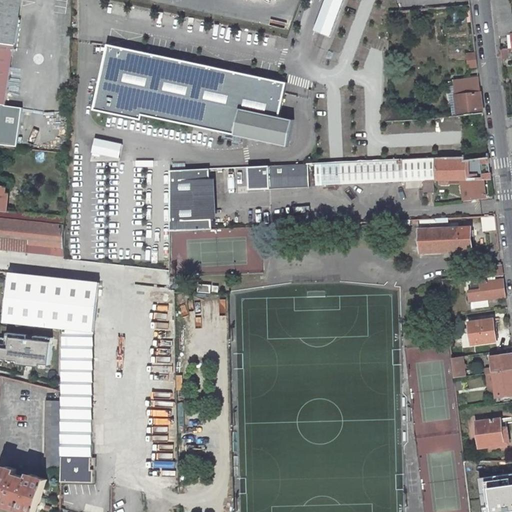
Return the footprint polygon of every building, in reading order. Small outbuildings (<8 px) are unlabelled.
[(0,0),(0,104),(6,105),(22,0),(0,0)] [(345,0),(326,0),(314,31),(330,38),(345,0)] [(511,18),(510,0),(495,0),(499,36),(509,34),(509,31),(511,31),(511,18)] [(274,79),(109,45),(95,111),(143,121),(144,116),(290,147),(295,120),(282,118),(288,93),(289,83),(274,79)] [(458,115),(484,112),(479,78),(465,80),(464,73),(448,75),(450,88),(455,87),(458,115)] [(0,144),(17,146),(23,108),(6,105),(0,104),(0,144)] [(120,160),(123,144),(96,138),(94,145),(91,161),(120,160)] [(484,178),(491,178),(489,157),(465,160),(464,157),(437,158),(437,179),(440,179),(450,179),(462,179),(484,178)] [(405,180),(404,159),(319,163),(316,163),(317,184),(405,180)] [(310,187),(309,164),(263,166),(264,189),(310,187)] [(264,189),(263,166),(249,166),(250,190),(264,189)] [(171,170),(173,231),(212,229),(213,220),(217,219),(217,179),(209,179),(209,169),(171,170)] [(486,197),(484,178),(462,179),(464,199),(486,197)] [(433,192),(433,179),(424,179),(424,192),(433,192)] [(0,210),(0,249),(65,258),(66,217),(5,211),(0,210)] [(497,230),(496,216),(482,217),(483,231),(497,230)] [(472,249),(471,227),(459,228),(458,223),(437,224),(437,223),(449,223),(448,218),(420,219),(422,252),(472,249)] [(411,229),(411,223),(379,225),(380,231),(411,229)] [(363,239),(379,238),(379,231),(363,231),(363,239)] [(482,277),(503,275),(502,265),(482,267),(482,277)] [(11,272),(4,323),(63,330),(63,400),(62,468),(62,482),(62,484),(95,484),(96,331),(101,282),(11,272)] [(487,299),(506,297),(504,279),(482,282),(482,289),(472,291),(470,291),(472,301),(473,301),(487,299)] [(472,291),(482,289),(482,282),(471,284),(472,291)] [(199,284),(198,292),(211,293),(212,285),(199,284)] [(488,307),(487,299),(473,301),(474,309),(488,307)] [(469,322),(472,344),(496,341),(493,319),(469,322)] [(0,361),(51,368),(54,338),(9,332),(6,345),(0,343),(0,361)] [(488,368),(488,373),(494,372),(511,370),(511,353),(492,356),(493,367),(488,368)] [(465,373),(463,356),(452,357),(455,377),(469,376),(468,373),(465,373)] [(511,393),(511,370),(494,372),(497,396),(511,393)] [(46,467),(62,468),(63,400),(47,400),(46,467)] [(502,423),(501,418),(476,422),(480,447),(510,443),(507,422),(502,423)] [(7,466),(0,487),(0,501),(33,511),(37,511),(48,479),(31,473),(30,478),(15,473),(17,469),(7,466)] [(511,508),(511,483),(488,486),(490,511),(511,508)]
